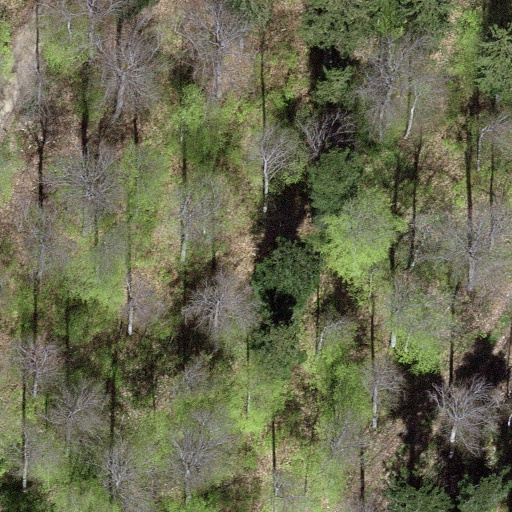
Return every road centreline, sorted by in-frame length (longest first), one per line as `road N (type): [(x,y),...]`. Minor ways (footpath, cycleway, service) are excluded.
road 1 (track): [(511,313),(348,511)]
road 2 (track): [(61,0),(0,117)]
